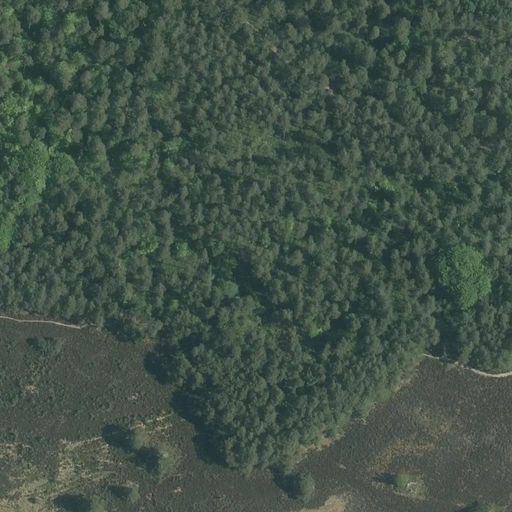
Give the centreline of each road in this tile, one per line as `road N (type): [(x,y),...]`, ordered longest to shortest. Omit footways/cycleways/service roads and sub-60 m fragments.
road 1 (track): [(511,147),(440,140),(349,102),(214,0)]
road 2 (track): [(129,319),(107,298),(95,265),(147,0)]
road 3 (track): [(0,252),(49,193),(110,165)]
